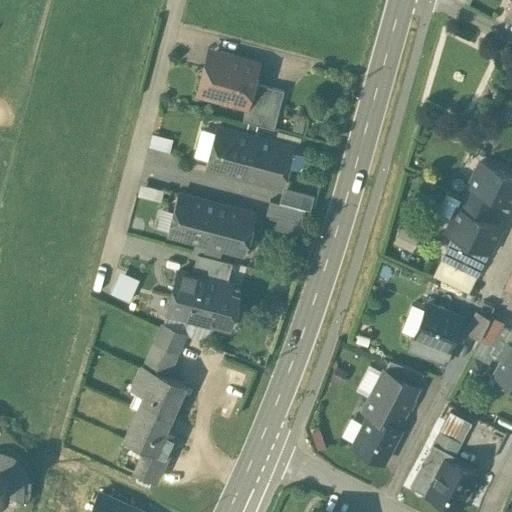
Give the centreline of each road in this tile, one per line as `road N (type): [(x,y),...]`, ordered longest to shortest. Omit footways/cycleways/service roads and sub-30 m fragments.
road 1 (secondary): [(403,0),(318,296),(259,437)]
road 2 (residential): [(177,0),(107,272)]
road 3 (residential): [(378,501),(456,356)]
road 4 (residential): [(259,437),(378,501)]
